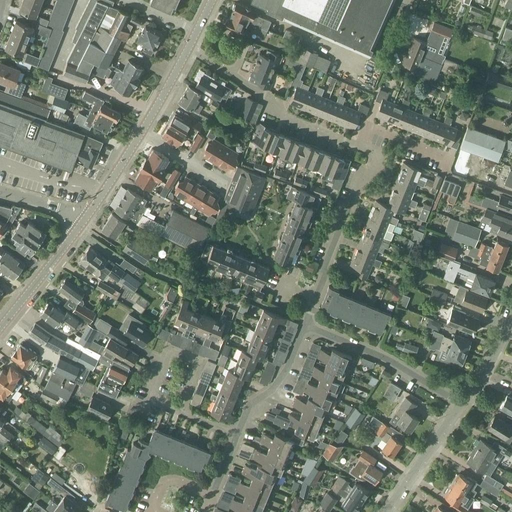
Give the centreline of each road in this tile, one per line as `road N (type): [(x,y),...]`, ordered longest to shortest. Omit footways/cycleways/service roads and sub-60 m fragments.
road 1 (residential): [(460,406),(374,353),(305,327)]
road 2 (residential): [(315,300),(358,182),(375,158),(360,147)]
road 3 (residential): [(360,147),(279,116),(231,76)]
road 4 (residential): [(305,327),(284,375),(248,408),(236,437)]
road 5 (residential): [(0,329),(81,225)]
road 6 (residential): [(389,511),(460,406)]
